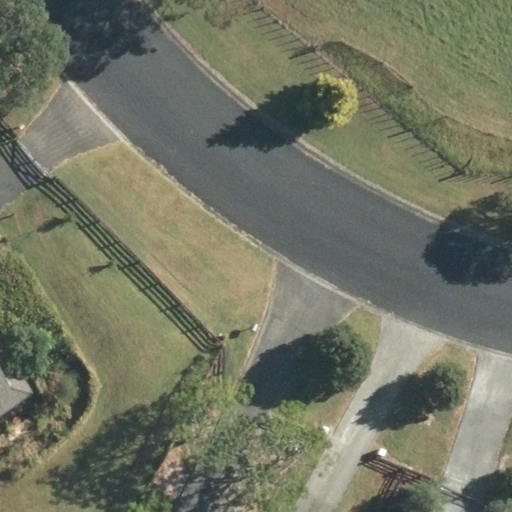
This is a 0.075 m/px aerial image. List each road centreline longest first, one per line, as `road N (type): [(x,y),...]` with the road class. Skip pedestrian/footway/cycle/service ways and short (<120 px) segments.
road 1 (residential): [(511,287),(369,257),(110,63),(67,0)]
road 2 (unknown): [(511,397),(466,511)]
